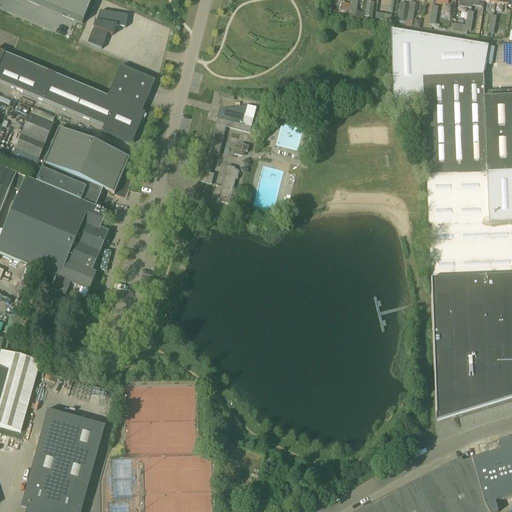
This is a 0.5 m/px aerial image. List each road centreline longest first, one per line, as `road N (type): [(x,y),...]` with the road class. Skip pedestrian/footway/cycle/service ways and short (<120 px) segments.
road 1 (residential): [(151,210),(128,206),(90,352),(104,368),(110,361),(144,241)]
road 2 (unclassified): [(511,423),(430,454),(322,511)]
road 3 (residential): [(205,0),(170,137)]
